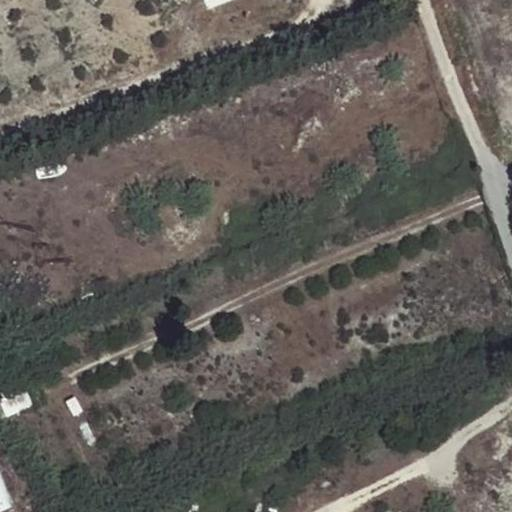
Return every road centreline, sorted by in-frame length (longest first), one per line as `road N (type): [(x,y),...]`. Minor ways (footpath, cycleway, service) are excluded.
road 1 (track): [(74,374),(496,193)]
road 2 (unclassified): [(416,0),(511,241)]
